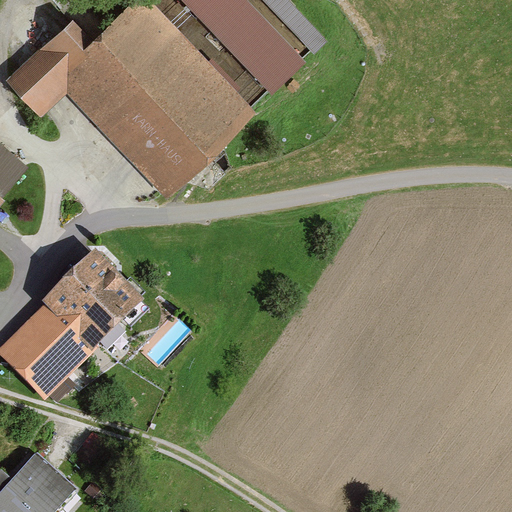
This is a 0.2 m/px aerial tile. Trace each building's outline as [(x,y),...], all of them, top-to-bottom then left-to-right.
[(76,84),(183,190),(269,103),(165,0),(152,0),(113,40),(90,18),(30,78),(56,104),(76,84)] [(311,56),(255,0),(202,0),(285,82),(311,56)] [(261,0),(318,62),(332,50),(287,0),(261,0)] [(0,208),(15,192),(0,178),(0,208)] [(164,218),(115,220),(115,230),(164,228),(164,218)] [(119,256),(9,356),(55,406),(165,306),(119,256)] [(160,366),(193,335),(183,325),(151,356),(160,366)] [(36,462),(0,509),(0,511),(70,511),(82,497),(36,462)]
